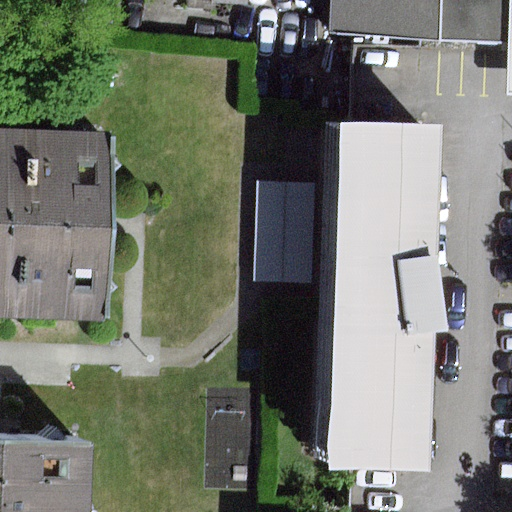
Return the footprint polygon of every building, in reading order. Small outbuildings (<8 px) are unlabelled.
[(511,0),(335,0),(334,35),(511,43),(511,21),(511,0)] [(317,460),(418,462),(424,332),(437,330),(427,255),(431,125),(326,124),(317,460)] [(0,315),(94,317),(97,132),(0,130),(0,315)] [(315,185),(257,184),(256,282),(314,283),(315,185)] [(0,511),(79,511),(83,439),(0,436),(0,511)]
